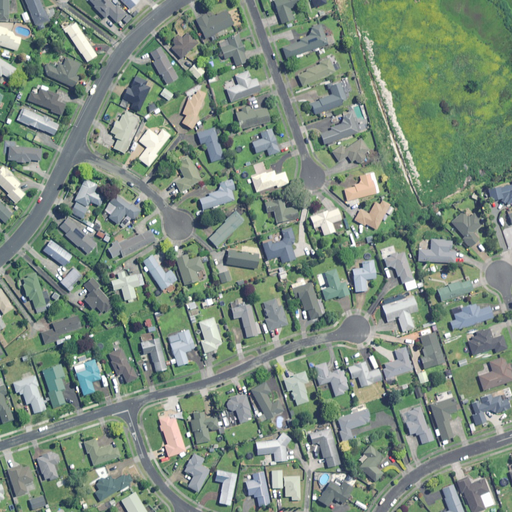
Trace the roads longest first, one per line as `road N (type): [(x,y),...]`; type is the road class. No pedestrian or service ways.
road 1 (residential): [(126,406),(356,329)]
road 2 (residential): [(71,148),(122,53),(186,0)]
road 3 (residential): [(511,92),(463,117),(444,112),(411,0)]
road 4 (residential): [(249,0),(313,177)]
road 5 (residential): [(381,511),(428,465),(511,436)]
road 6 (residential): [(71,148),(138,182),(180,226)]
road 7 (residential): [(0,447),(126,406)]
road 8 (residential): [(0,256),(35,219),(71,148)]
road 9 (residential): [(187,509),(157,479),(126,406)]
